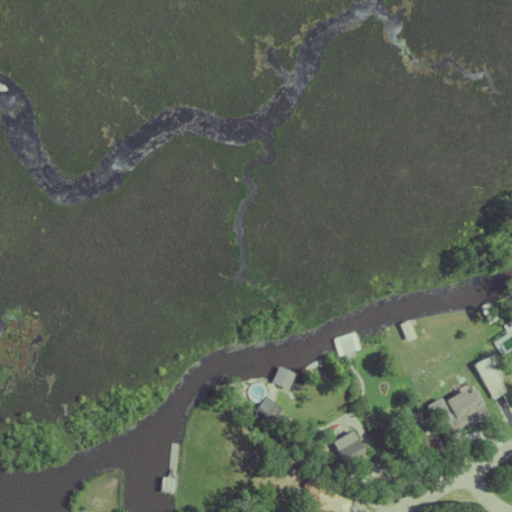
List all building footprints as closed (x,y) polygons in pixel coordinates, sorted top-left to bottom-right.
[(476,305),(485,301),(494,318),(485,323),(476,305)] [(393,321),(402,317),(412,336),(403,340),(393,321)] [(329,338),(350,331),(355,347),(334,354),(329,338)] [(302,365),(319,355),(321,359),(304,369),(302,365)] [(482,386),(496,379),(486,357),(471,364),(482,386)] [(267,382),(274,366),(290,373),(283,389),(267,382)] [(442,415),(447,412),(440,401),(459,390),(461,394),(471,389),(484,413),(439,439),(431,426),(444,418),(442,415)] [(250,409),(262,394),(278,407),(265,422),(250,409)] [(389,415),(400,410),(402,414),(392,420),(389,415)] [(413,428),(419,439),(427,434),(435,448),(398,471),(383,446),(389,442),(386,438),(395,432),(389,423),(401,415),(410,429),(413,428)] [(327,443),(347,431),(363,458),(343,470),(327,443)] [(157,488),(159,476),(172,478),(170,490),(157,488)] [(332,511),(324,508),(299,506),(300,494),(303,490),(299,484),(305,478),(318,478),(321,487),(332,494),(345,500),(340,511),(332,511)]
